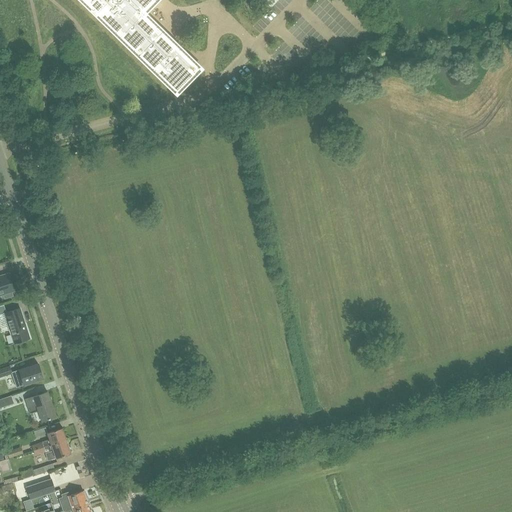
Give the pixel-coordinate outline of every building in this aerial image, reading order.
[(80,0),(81,1),(80,2),(81,3),(82,1),(84,3),(83,4),(84,5),(85,4),(87,6),(86,7),(87,6),(89,8),(88,9),(89,8),(92,10),(90,12),(91,13),(94,10),(96,12),(94,14),(113,33),(115,35),(116,36),(117,37),(118,38),(119,39),(120,39),(132,51),(133,52),(134,53),(135,54),(136,55),(137,56),(138,57),(139,58),(139,57),(151,70),(152,71),(153,71),(154,72),(155,73),(156,74),(157,75),(157,76),(158,76),(176,94),(178,92),(194,76),(195,75),(195,76),(196,74),(197,73),(198,73),(199,72),(199,71),(200,70),(201,69),(202,69),(184,52),(181,50),(182,49),(164,32),(164,31),(163,31),(163,30),(162,31),(160,29),(160,28),(159,27),(158,26),(158,25),(157,26),(145,13),(146,12),(147,12),(146,12),(147,10),(148,11),(148,10),(149,9),(150,9),(149,8),(150,7),(151,8),(151,7),(152,6),(153,6),(152,5),(153,4),(154,5),(154,4),(155,3),(156,3),(155,2),(156,1),(157,2),(158,1),(158,0),(80,0)] [(119,87),(120,86),(121,85),(122,84),(123,82),(123,81),(123,80),(123,78),(123,77),(123,75),(123,74),(122,73),(121,71),(121,70),(119,69),(118,68),(117,67),(116,67),(114,66),(113,66),(112,66),(110,66),(109,66),(107,67),(106,67),(105,68),(104,69),(103,70),(102,71),(101,72),(100,74),(100,75),(100,77),(99,78),(99,79),(100,81),(100,82),(101,84),(102,85),(102,86),(103,87),(105,88),(106,89),(107,89),(108,90),(110,90),(111,90),(113,90),(114,90),(116,89),(117,89),(118,88),(119,87)] [(0,295),(3,294),(4,298),(12,296),(11,291),(14,291),(8,274),(0,276),(0,295)] [(20,308),(4,313),(14,343),(29,338),(20,308)] [(12,373),(12,374),(16,387),(24,384),(43,378),(38,364),(19,370),(12,372),(12,373)] [(10,366),(0,368),(0,377),(12,374),(12,373),(12,372),(10,366)] [(47,391),(25,399),(30,413),(38,410),(41,421),(56,416),(47,391)] [(11,395),(0,399),(0,407),(14,403),(11,395)] [(42,442),(32,446),(34,450),(51,444),(66,440),(62,428),(47,432),(50,439),(42,442)] [(51,444),(34,450),(35,455),(45,452),(46,453),(48,461),(56,458),(71,453),(66,440),(51,444)] [(21,447),(7,451),(9,457),(23,453),(21,447)] [(43,466),(33,469),(35,475),(44,472),(55,469),(53,463),(43,466)] [(56,479),(60,493),(87,485),(82,471),(56,479)] [(50,479),(26,487),(30,499),(30,500),(55,492),(50,479)] [(11,483),(1,486),(2,492),(12,489),(11,483)] [(83,491),(64,497),(68,510),(72,508),(72,509),(88,504),(83,491)]
